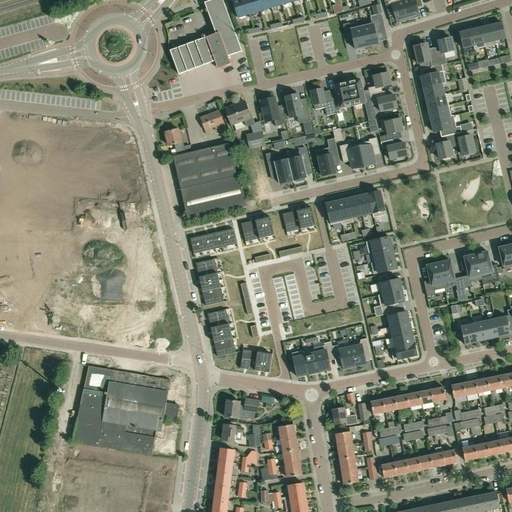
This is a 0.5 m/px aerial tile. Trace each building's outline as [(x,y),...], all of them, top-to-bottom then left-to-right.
[(228,57),(242,51),(222,0),(212,0),(204,3),(216,34),(170,51),(179,75),(215,61),(218,69),(231,64),(228,57)] [(249,14),(244,0),(232,0),(238,18),(249,14)] [(260,11),(256,0),(244,0),(249,14),(260,11)] [(256,0),(260,11),(271,8),(268,0),(256,0)] [(397,23),(408,19),(402,0),(393,0),(391,1),(391,0),(383,0),(389,17),(395,15),(397,23)] [(402,0),(408,19),(420,16),(417,8),(423,7),(420,0),(402,0)] [(372,21),(361,23),(366,47),(378,44),(377,42),(376,34),(382,33),(378,14),(375,15),(371,16),(372,21)] [(349,23),(343,25),(345,37),(352,35),(355,49),(366,47),(361,23),(361,24),(361,27),(351,30),(349,23)] [(502,23),(491,25),(495,41),(506,39),(502,23)] [(496,45),(495,41),(491,25),(481,28),(485,47),(496,45)] [(474,50),(485,47),(481,28),(470,30),(473,46),(474,50)] [(473,46),(470,30),(459,33),(463,49),(473,46)] [(440,47),(434,49),(438,66),(442,65),(446,64),(445,60),(455,57),(454,51),(451,38),(438,41),(440,47)] [(427,44),(414,46),(418,64),(430,61),(431,68),(438,66),(434,49),(428,50),(427,44)] [(307,61),(315,60),(315,49),(307,50),(307,61)] [(478,63),(479,69),(489,66),(488,60),(478,63)] [(422,76),(421,76),(424,88),(446,83),(443,71),(442,65),(438,66),(431,68),(430,68),(431,74),(422,76)] [(382,92),(381,87),(391,85),(388,73),(373,76),(376,86),(368,88),(368,90),(369,95),(382,92)] [(375,120),(372,106),(371,101),(369,95),(368,90),(363,92),(360,80),(347,83),(353,105),(364,103),(369,122),(375,120)] [(335,85),(337,97),(332,99),(334,108),(335,111),(341,110),(340,108),(353,105),(347,83),(335,85)] [(446,83),(424,88),(426,99),(446,94),(444,95),(441,84),(446,83)] [(322,89),(311,91),(315,110),(325,108),(326,116),(335,114),(334,108),(332,99),(331,97),(324,98),(322,89)] [(382,92),(369,95),(371,101),(377,100),(380,112),(397,108),(394,95),(385,97),(384,91),(382,92)] [(297,116),(299,123),(310,121),(311,121),(308,107),(307,107),(307,108),(301,109),(298,94),(297,95),(297,92),(296,92),(296,93),(291,94),(291,96),(285,97),(290,118),(297,116)] [(446,94),(426,99),(429,110),(449,106),(446,94)] [(260,101),(265,122),(274,120),(275,127),(286,124),(284,114),(279,116),(275,97),(260,101)] [(244,121),(246,127),(254,124),(252,117),(250,118),(245,102),(225,109),(231,126),(244,121)] [(449,106),(429,110),(431,121),(453,116),(451,116),(449,106)] [(225,128),(219,112),(201,118),(205,131),(215,128),(216,132),(225,128)] [(453,116),(431,121),(434,133),(440,132),(441,137),(453,134),(459,133),(462,132),(460,126),(456,127),(453,116)] [(403,131),(400,119),(385,122),(388,135),(403,131)] [(0,176),(50,180),(52,153),(81,156),(83,126),(13,120),(11,151),(0,149),(0,176)] [(369,122),(368,122),(371,134),(378,132),(375,120),(369,122)] [(340,129),(333,130),(335,139),(335,142),(343,140),(340,129)] [(177,156),(185,154),(183,143),(181,143),(178,130),(165,133),(169,146),(175,145),(177,156)] [(265,145),(262,132),(247,135),(250,149),(265,145)] [(459,133),(453,134),(455,140),(456,145),(460,144),(463,156),(475,153),(471,136),(467,137),(464,137),(460,138),(459,133)] [(443,143),(436,145),(440,160),(453,157),(450,147),(456,145),(455,140),(453,134),(441,137),(443,143)] [(294,142),(295,146),(307,143),(305,137),(294,139),(294,142)] [(369,141),(358,144),(363,166),(375,164),(373,156),(380,154),(376,138),(368,140),(369,141)] [(326,155),(318,157),(322,177),(335,174),(332,158),(339,157),(335,142),(335,139),(327,140),(329,148),(325,149),(326,155)] [(385,142),(381,143),(382,148),(387,147),(390,160),(407,156),(404,143),(394,146),(392,140),(385,142)] [(285,148),(283,141),(274,144),(275,150),(285,148)] [(173,157),(188,221),(247,207),(240,175),(237,176),(229,144),(185,154),(177,156),(173,157)] [(347,144),(339,146),(343,163),(350,161),(352,169),(363,166),(358,144),(348,146),(347,144)] [(300,152),(287,155),(293,180),(295,180),(296,182),(304,180),(304,178),(306,177),(304,165),(309,163),(306,147),(299,149),(300,152)] [(293,180),(287,155),(274,158),(273,153),(266,154),(270,172),(276,171),(279,184),(282,183),(282,185),(291,183),(290,181),(293,180)] [(98,173),(97,184),(118,185),(118,173),(98,173)] [(0,259),(37,263),(43,206),(26,204),(28,192),(2,189),(0,207),(0,259)] [(380,192),(368,194),(374,218),(385,215),(380,192)] [(368,194),(358,197),(362,216),(372,213),(373,218),(374,218),(368,194)] [(358,197),(347,199),(353,223),(352,218),(362,216),(358,197)] [(347,199),(337,202),(342,225),(353,223),(347,199)] [(337,202),(326,204),(331,225),(341,223),(342,225),(337,202)] [(311,208),(304,210),(308,228),(315,226),(311,208)] [(304,210),(297,211),(301,229),(308,228),(304,210)] [(297,211),(283,214),(287,233),(301,229),(297,211)] [(103,220),(69,217),(62,284),(95,288),(103,220)] [(270,218),(263,219),(267,238),(274,236),(270,218)] [(263,219),(256,221),(260,239),(267,238),(263,219)] [(256,221),(242,224),(246,242),(260,239),(256,221)] [(228,238),(220,240),(222,247),(237,244),(233,229),(226,230),(228,238)] [(226,230),(212,234),(215,249),(222,247),(220,240),(228,238),(226,230)] [(206,243),(199,245),(201,252),(215,249),(212,234),(204,235),(206,243)] [(204,235),(190,239),(194,254),(201,252),(199,245),(206,243),(204,235)] [(389,237),(366,242),(368,253),(392,248),(389,237)] [(511,251),(511,245),(499,248),(504,269),(511,266),(511,251)] [(392,248),(368,253),(369,254),(371,253),(373,263),(371,263),(371,264),(394,258),(392,248)] [(488,252),(476,254),(481,280),(491,277),(493,283),(495,283),(500,281),(499,274),(497,268),(497,265),(491,266),(488,252)] [(468,275),(462,277),(465,288),(472,287),(470,282),(481,280),(476,254),(464,257),(468,275)] [(394,258),(371,264),(373,275),(397,269),(394,258)] [(214,259),(196,263),(199,278),(217,274),(214,259)] [(450,260),(438,263),(444,288),(456,286),(457,290),(465,288),(462,277),(454,279),(450,260)] [(430,280),(423,282),(427,297),(435,295),(434,291),(444,288),(438,263),(427,266),(430,280)] [(217,274),(199,278),(201,285),(219,280),(217,274)] [(380,283),(378,284),(381,295),(378,295),(378,296),(402,290),(399,279),(388,281),(387,276),(379,277),(380,283)] [(219,280),(201,285),(202,291),(221,287),(219,280)] [(221,287),(202,291),(206,306),(224,302),(221,287)] [(402,290),(378,296),(381,306),(382,313),(395,310),(394,305),(402,303),(404,302),(402,290)] [(83,299),(75,303),(79,311),(87,307),(83,299)] [(226,310),(208,314),(211,328),(229,324),(226,310)] [(390,327),(388,327),(409,323),(406,312),(388,316),(390,327)] [(506,316),(495,319),(499,337),(511,335),(506,316)] [(483,319),(483,322),(488,340),(499,337),(495,319),(494,317),(483,319)] [(483,322),(472,324),(476,342),(488,340),(483,322)] [(409,323),(388,327),(390,338),(411,333),(409,323)] [(229,324),(211,328),(212,335),(231,331),(229,324)] [(465,345),(476,342),(472,324),(461,327),(465,345)] [(231,331),(212,335),(214,343),(232,338),(231,331)] [(395,348),(390,349),(391,349),(414,343),(411,333),(390,338),(390,339),(393,338),(395,348)] [(232,338),(214,343),(217,357),(236,352),(232,338)] [(361,342),(350,345),(354,366),(366,363),(366,362),(363,353),(369,351),(366,339),(360,340),(361,342)] [(325,346),(314,349),(319,372),(330,369),(329,360),(334,359),(332,347),(331,342),(324,343),(325,346)] [(414,343),(391,349),(393,361),(417,355),(414,343)] [(338,345),(332,347),(334,359),(340,358),(342,367),(343,369),(354,366),(350,345),(338,347),(338,345)] [(304,351),(303,351),(308,374),(319,372),(314,349),(313,349),(314,351),(304,353),(304,351)] [(243,350),(240,368),(255,371),(257,352),(243,350)] [(303,351),(292,354),(297,377),(308,374),(303,351)] [(257,352),(255,371),(262,372),(265,353),(257,352)] [(265,353),(262,372),(269,373),(272,354),(265,353)] [(72,443),(152,457),(156,432),(161,433),(163,421),(176,423),(179,406),(166,404),(170,381),(89,367),(72,443)] [(511,373),(500,376),(502,389),(511,386),(511,373)] [(500,376),(488,379),(490,391),(502,389),(500,376)] [(488,379),(475,381),(478,394),(490,391),(488,379)] [(475,381),(463,384),(466,396),(478,394),(475,381)] [(453,399),(466,396),(463,384),(451,386),(453,399)] [(431,390),(434,403),(446,400),(444,388),(431,390)] [(419,393),(422,405),(434,403),(431,390),(419,393)] [(407,395),(410,408),(422,405),(419,393),(407,395)] [(395,398),(397,410),(410,408),(407,395),(395,398)] [(240,404),(240,403),(227,401),(225,418),(238,419),(239,414),(243,415),(244,411),(258,413),(260,400),(246,398),(245,405),(240,404)] [(397,410),(395,398),(383,400),(385,413),(397,410)] [(385,413),(383,400),(370,403),(373,415),(385,413)] [(358,404),(360,422),(368,420),(365,403),(358,404)] [(493,406),(495,415),(502,413),(502,412),(505,412),(503,404),(493,406)] [(486,416),(493,415),(495,415),(493,406),(484,408),(485,416),(486,416)] [(356,415),(346,417),(344,409),(332,411),(334,425),(346,423),(346,425),(357,424),(356,415)] [(469,412),(471,419),(481,417),(479,409),(469,412)] [(437,418),(439,426),(448,424),(448,423),(453,422),(451,412),(445,414),(446,417),(437,418)] [(461,421),(471,419),(469,412),(459,414),(461,421)] [(495,415),(493,415),(495,423),(504,421),(503,414),(502,414),(502,413),(495,415)] [(495,423),(493,415),(486,416),(486,417),(483,418),(485,425),(495,423)] [(429,428),(439,426),(437,418),(427,420),(429,428)] [(479,419),(469,421),(470,428),(480,426),(479,419)] [(413,423),(415,431),(424,428),(423,421),(413,423)] [(470,428),(469,421),(459,423),(461,430),(470,428)] [(393,423),(387,424),(388,428),(390,436),(400,434),(399,426),(394,427),(393,423)] [(415,431),(413,423),(403,425),(405,433),(415,431)] [(222,440),(234,442),(234,440),(241,441),(242,434),(243,434),(244,428),(236,427),(224,425),(222,440)] [(281,440),(296,438),(294,425),(279,427),(281,440)] [(437,427),(439,435),(448,433),(446,425),(437,427)] [(439,435),(437,427),(427,429),(428,437),(439,435)] [(388,428),(379,430),(381,438),(390,436),(388,428)] [(412,432),(414,440),(424,438),(422,430),(412,432)] [(336,434),(338,447),(352,445),(350,432),(336,434)] [(364,443),(371,442),(370,432),(362,434),(364,443)] [(414,440),(412,432),(403,434),(404,442),(414,440)] [(263,435),(264,443),(272,442),(271,433),(263,435)] [(260,434),(248,434),(249,447),(260,446),(260,434)] [(398,435),(388,437),(390,445),(400,443),(398,435)] [(390,445),(388,437),(379,439),(380,447),(390,445)] [(296,438),(281,440),(283,453),(298,450),(296,438)] [(498,441),(501,453),(511,451),(511,444),(511,438),(498,441)] [(489,456),(501,453),(498,441),(486,443),(489,456)] [(272,442),(264,443),(265,450),(273,449),(272,442)] [(371,442),(364,443),(365,452),(373,451),(371,442)] [(486,443),(474,446),(477,459),(489,456),(486,443)] [(355,457),(352,445),(338,447),(340,460),(355,457)] [(464,461),(477,459),(474,446),(462,449),(464,461)] [(435,449),(436,454),(430,456),(433,468),(445,466),(442,453),(441,447),(435,449)] [(219,461),(233,463),(234,450),(221,449),(219,461)] [(285,465),(300,463),(298,450),(283,453),(285,465)] [(457,463),(454,450),(442,453),(445,466),(457,463)] [(242,464),(249,465),(254,466),(257,466),(257,451),(252,451),(246,457),(243,457),(242,464)] [(433,468),(430,456),(418,458),(420,471),(433,468)] [(340,460),(342,473),(357,470),(355,457),(340,460)] [(366,458),(368,468),(376,467),(374,457),(366,458)] [(408,473),(420,471),(418,458),(406,461),(408,473)] [(267,460),(268,468),(276,467),(275,459),(267,460)] [(218,474),(231,476),(233,463),(219,461),(218,474)] [(396,476),(408,473),(406,461),(393,463),(396,476)] [(300,463),(285,465),(287,478),(302,476),(300,463)] [(396,476),(393,463),(381,466),(384,478),(396,476)] [(249,465),(242,464),(241,472),(248,473),(249,465)] [(276,467),(268,468),(269,475),(277,474),(276,467)] [(378,480),(376,467),(368,468),(370,481),(378,480)] [(359,483),(357,470),(342,473),(344,485),(359,483)] [(216,487),(229,489),(231,476),(218,474),(216,487)] [(239,490),(246,491),(247,483),(240,482),(239,490)] [(290,498),(305,496),(303,483),(288,486),(290,498)] [(229,489),(216,487),(214,500),(228,501),(229,489)] [(246,491),(239,490),(238,497),(245,498),(246,491)] [(274,501),(281,500),(280,492),(269,494),(268,491),(261,491),(261,503),(269,502),(274,501)] [(483,495),(487,511),(500,509),(496,492),(483,495)] [(473,511),(484,511),(487,511),(483,495),(471,497),(473,511)] [(292,511),(307,509),(305,496),(290,498),(292,511)] [(460,511),(473,511),(471,497),(458,500),(460,511)] [(226,511),(228,501),(214,500),(212,511),(226,511)] [(274,501),(275,509),(282,508),(281,500),(274,501)] [(446,503),(447,511),(460,511),(458,500),(446,503)] [(434,511),(447,511),(446,503),(433,505),(434,511)]
